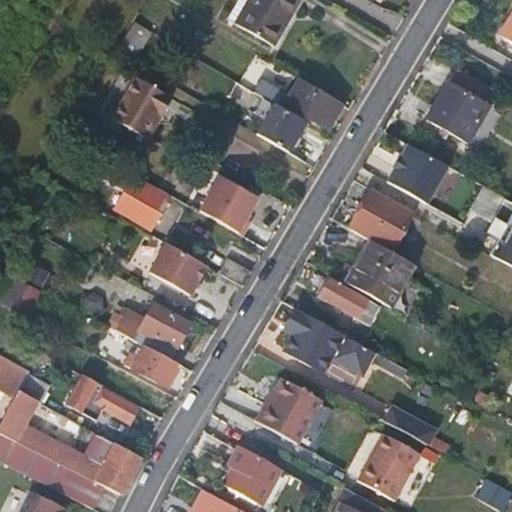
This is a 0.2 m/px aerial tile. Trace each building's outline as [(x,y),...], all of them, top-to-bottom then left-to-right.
[(296,0),(250,0),(235,26),(272,47),(298,1),(296,0)] [(511,0),(500,0),(491,18),(511,30),(511,0)] [(115,51),(132,61),(151,34),(133,23),(115,51)] [(116,112),(149,130),(168,99),(135,79),(116,112)] [(281,110),(306,125),(309,121),(329,133),(344,107),(298,80),(281,110)] [(468,142),(487,104),(448,83),(425,125),(447,138),(451,133),(468,142)] [(252,107),(269,117),(275,106),(258,97),(252,107)] [(258,137),(288,154),(306,125),(281,110),(275,106),(269,117),(258,137)] [(144,138),(149,130),(116,112),(111,119),(144,138)] [(447,167),(409,145),(402,159),(400,157),(393,169),(396,170),(388,184),(427,205),(447,167)] [(114,211),(148,229),(165,198),(131,180),(133,177),(121,170),(97,156),(96,156),(86,173),(123,194),(114,211)] [(219,175),(199,210),(240,233),(260,197),(219,175)] [(350,231),(370,242),(391,253),(413,214),(372,191),(350,231)] [(511,204),(505,200),(495,219),(494,218),(486,234),(499,240),(490,255),(511,267),(511,204)] [(370,242),(347,284),(388,306),(390,306),(412,265),(391,253),(370,242)] [(203,267),(162,244),(148,274),(189,297),(203,267)] [(416,268),(444,283),(452,269),(425,254),(416,268)] [(215,273),(242,288),(251,274),(224,259),(215,273)] [(321,297),(361,318),(371,300),(331,280),(321,297)] [(17,314),(30,321),(44,295),(31,288),(18,310),(17,314)] [(371,300),(361,318),(371,323),(380,305),(371,300)] [(110,331),(139,346),(170,363),(189,327),(152,308),(142,326),(143,327),(139,335),(120,324),(124,316),(119,314),(110,331)] [(349,337),(296,311),(284,331),(330,355),(332,355),(334,351),(338,343),(352,350),(360,354),(353,366),(365,372),(378,352),(371,348),(366,346),(349,337)] [(143,327),(142,326),(124,316),(120,324),(139,335),(143,327)] [(355,328),(349,337),(366,346),(371,336),(355,328)] [(371,348),(378,352),(382,343),(376,340),(371,348)] [(338,343),(334,351),(348,358),(352,350),(338,343)] [(167,389),(179,367),(170,363),(139,346),(128,368),(167,389)] [(0,380),(4,383),(13,364),(0,356),(0,380)] [(13,364),(4,383),(0,389),(0,428),(17,397),(26,379),(30,373),(13,364)] [(325,399),(287,378),(272,403),(269,401),(258,420),(300,442),(325,399)] [(17,397),(36,407),(40,409),(49,391),(26,379),(17,397)] [(137,411),(80,379),(64,409),(96,426),(103,412),(130,426),(137,411)] [(104,488),(122,497),(141,462),(115,449),(106,466),(55,439),(28,425),(36,407),(17,397),(0,428),(0,433),(5,436),(71,470),(104,488)] [(391,405),(384,419),(432,442),(439,428),(391,405)] [(28,425),(55,439),(65,422),(40,409),(36,407),(28,425)] [(421,452),(387,433),(361,478),(396,497),(421,452)] [(5,436),(0,443),(0,464),(58,493),(71,470),(5,436)] [(244,446),(238,443),(227,465),(232,467),(244,446)] [(244,446),(232,467),(236,470),(228,485),(261,502),(281,467),(244,446)] [(236,470),(232,467),(223,482),(228,485),(236,470)] [(58,493),(92,510),(104,488),(71,470),(58,493)] [(511,489),(485,476),(474,497),(503,511),(511,493),(511,489)] [(386,511),(389,508),(346,484),(339,499),(342,501),(336,511),(386,511)] [(237,511),(202,493),(191,511),(237,511)] [(336,511),(342,501),(339,499),(332,510),(335,511),(336,511)]
